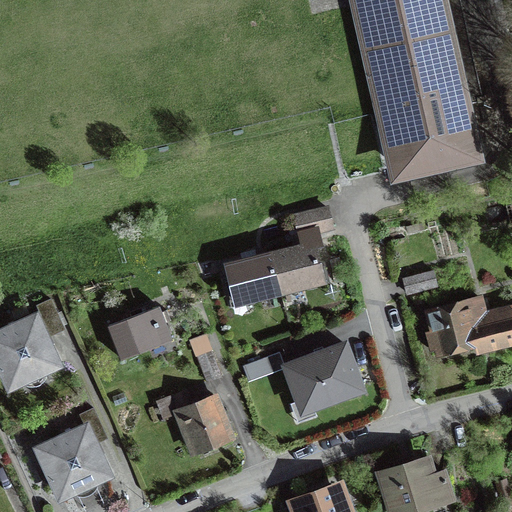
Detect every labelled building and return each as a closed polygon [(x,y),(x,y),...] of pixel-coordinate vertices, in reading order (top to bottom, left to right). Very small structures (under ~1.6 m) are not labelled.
[(360,0),(386,110),(389,125),(399,168),(407,167),(423,163),(424,166),(427,165),(426,161),(445,157),(446,161),(449,160),(448,157),(472,152),(461,102),(477,98),(478,102),(486,100),(485,95),(480,96),(470,54),(461,56),(451,58),(437,0),(360,0)] [(271,255),(279,289),(324,278),(312,232),(332,227),(328,208),(296,216),(303,247),(271,255)] [(279,289),(271,255),(266,257),(264,250),(261,251),(257,252),(257,259),(227,266),(235,300),(279,289)] [(432,270),(403,278),(408,293),(437,285),(432,270)] [(50,298),(36,304),(50,334),(64,327),(50,298)] [(481,299),(429,312),(434,329),(427,331),(431,348),(438,346),(439,349),(477,340),(479,348),(511,340),(511,305),(485,313),(481,299)] [(171,338),(159,306),(108,325),(121,358),(171,338)] [(57,362),(36,317),(0,333),(0,361),(11,384),(57,362)] [(190,340),(196,354),(210,349),(205,334),(190,340)] [(361,388),(346,344),(287,365),(303,410),(361,388)] [(221,375),(211,351),(198,357),(208,381),(221,375)] [(279,352),(243,365),(249,380),(285,367),(279,352)] [(194,452),(231,437),(214,396),(178,410),(194,452)] [(87,427),(41,448),(61,494),(107,473),(87,427)] [(396,471),(386,474),(397,511),(434,500),(435,501),(453,496),(444,469),(428,474),(425,462),(414,466),(413,464),(395,470),(396,471)] [(510,491),(506,480),(497,483),(501,494),(510,491)] [(345,511),(337,488),(298,502),(300,507),(286,511),(345,511)]
